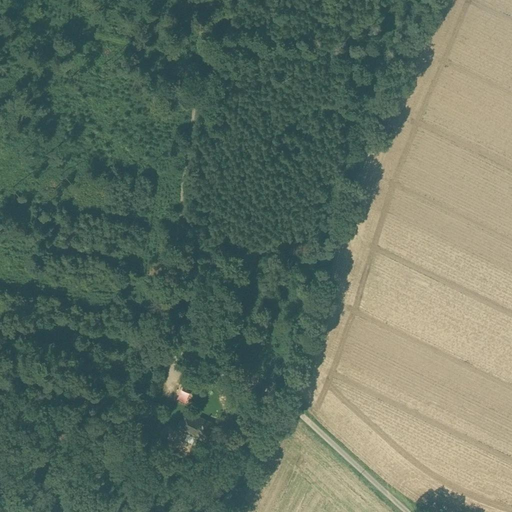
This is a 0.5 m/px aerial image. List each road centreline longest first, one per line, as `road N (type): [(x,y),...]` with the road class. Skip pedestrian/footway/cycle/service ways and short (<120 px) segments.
road 1 (track): [(210,0),(163,351)]
road 2 (track): [(202,71),(0,12)]
road 3 (unclassified): [(408,511),(279,398)]
road 4 (track): [(163,351),(0,311)]
road 5 (track): [(279,398),(163,351)]
